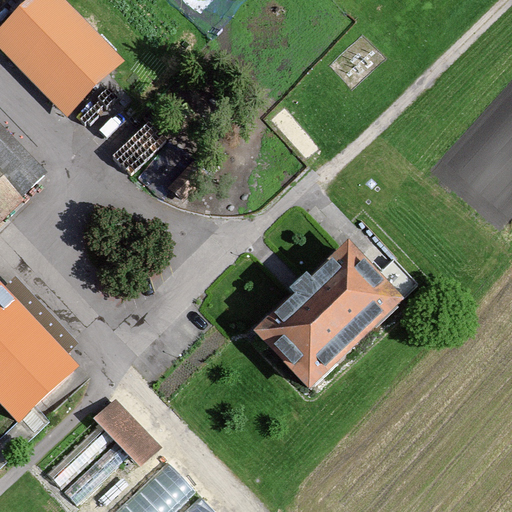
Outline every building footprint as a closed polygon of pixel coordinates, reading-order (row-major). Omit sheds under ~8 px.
[(117,60),(58,0),(34,0),(0,34),(0,40),(67,109),(117,60)] [(0,211),(41,173),(0,130),(0,397),(19,417),(72,366),(0,290),(0,211)] [(396,299),(347,248),(263,330),(312,380),(396,299)] [(123,396),(97,425),(145,467),(170,438),(123,396)] [(72,446),(53,476),(66,485),(86,454),(72,446)] [(218,511),(170,460),(113,511),(218,511)]
